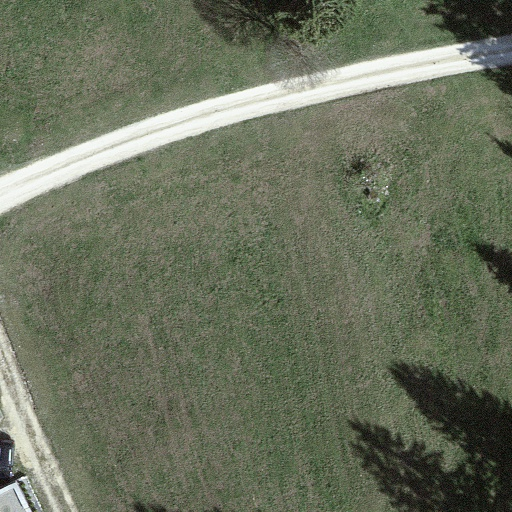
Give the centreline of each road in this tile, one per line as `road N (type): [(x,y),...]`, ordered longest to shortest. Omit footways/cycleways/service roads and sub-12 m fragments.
road 1 (track): [(511,49),(376,73),(177,124),(0,203)]
road 2 (track): [(0,356),(68,511)]
